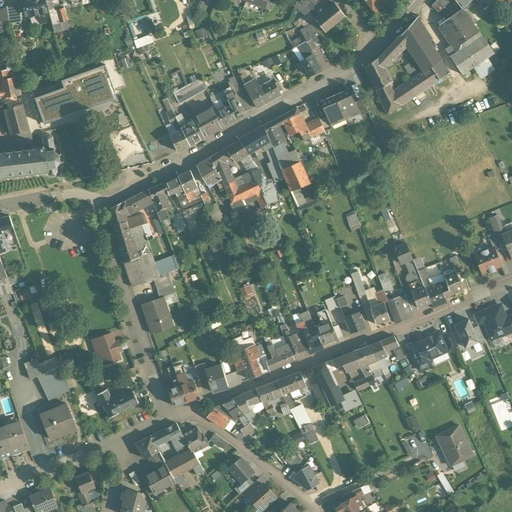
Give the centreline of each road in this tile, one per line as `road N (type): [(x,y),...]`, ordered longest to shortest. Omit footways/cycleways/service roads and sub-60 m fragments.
road 1 (residential): [(189,410),(511,282)]
road 2 (residential): [(91,190),(157,175),(378,48)]
road 3 (residential): [(165,419),(91,190)]
road 4 (residential): [(315,511),(189,410)]
road 5 (residential): [(0,490),(122,437)]
